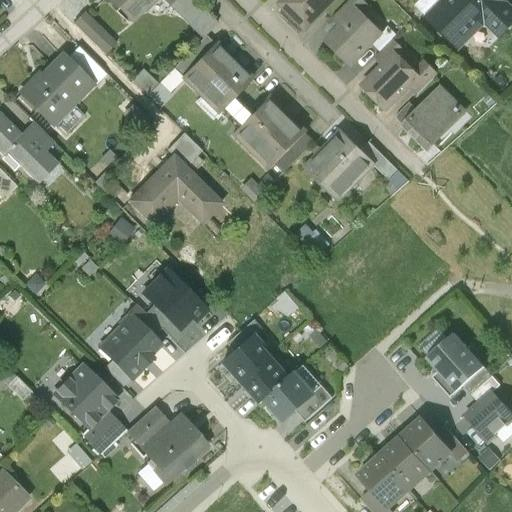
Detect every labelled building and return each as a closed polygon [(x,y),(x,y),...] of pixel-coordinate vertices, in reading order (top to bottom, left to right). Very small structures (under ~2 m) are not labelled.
[(110,0),(131,21),(143,9),(146,12),(157,0),(110,0)] [(216,23),(192,0),(179,0),(171,8),(201,37),(216,23)] [(284,0),(281,4),(304,28),(332,0),(284,0)] [(361,0),(350,0),(331,20),(339,28),(356,11),(358,13),(366,5),(361,0)] [(427,18),(442,4),(438,0),(424,0),(416,8),(427,18)] [(445,0),(442,4),(427,18),(453,44),(480,18),(499,38),(511,25),(511,10),(501,0),(445,0)] [(339,28),(326,42),(336,52),(337,56),(344,63),(347,63),(350,66),(380,35),(358,13),(356,11),(339,28)] [(116,43),(85,13),(73,24),(105,55),(116,43)] [(205,36),(174,68),(183,77),(215,46),(205,36)] [(391,41),(374,59),(382,67),(394,56),(395,57),(401,51),(391,41)] [(254,81),(216,44),(215,46),(183,77),(220,114),(224,110),(234,101),(254,81)] [(101,74),(77,50),(66,60),(91,85),(101,74)] [(394,56),(382,67),(363,86),(386,110),(408,88),(408,87),(416,78),(413,75),(395,57),(394,56)] [(66,60),(63,57),(37,83),(34,81),(21,94),(52,125),(92,86),(91,85),(66,60)] [(436,77),(424,64),(413,75),(416,78),(408,87),(408,88),(417,96),(436,77)] [(156,85),(143,72),(133,83),(146,96),(156,85)] [(173,91),(162,81),(150,94),(160,104),(173,91)] [(439,90),(404,125),(427,148),(438,137),(439,138),(447,129),(444,126),(460,111),(439,90)] [(253,120),(234,101),(224,110),(244,130),(253,120)] [(309,138),(273,101),(253,120),(244,130),(236,137),(272,174),(309,138)] [(45,153),(26,134),(22,138),(0,116),(0,154),(3,158),(6,154),(37,185),(38,184),(36,182),(53,164),(55,166),(57,164),(45,153)] [(54,143),(35,125),(26,134),(45,153),(54,143)] [(340,133),(304,170),(337,202),(372,167),(373,166),(360,152),(340,133)] [(203,152),(185,134),(168,150),(175,157),(193,175),(204,164),(198,158),(203,152)] [(397,170),(369,142),(360,152),(373,166),(372,167),(387,182),(397,170)] [(175,157),(130,202),(153,225),(181,196),(206,221),(222,205),(193,175),(175,157)] [(17,187),(0,170),(0,198),(2,201),(17,187)] [(132,229),(121,220),(109,236),(121,244),(132,229)] [(314,221),(300,230),(315,254),(329,245),(314,221)] [(96,270),(88,262),(81,270),(89,277),(96,270)] [(166,270),(142,294),(154,306),(160,311),(168,303),(187,322),(192,318),(196,322),(207,311),(166,270)] [(44,285),(35,276),(26,285),(34,294),(44,285)] [(296,308),(284,296),(279,302),(290,314),(296,308)] [(160,311),(154,306),(145,315),(161,330),(175,344),(196,322),(192,318),(187,322),(168,303),(160,311)] [(145,315),(136,305),(126,315),(128,316),(129,315),(153,339),(161,330),(145,315)] [(153,339),(129,315),(128,316),(120,324),(120,328),(100,349),(111,360),(130,378),(131,380),(152,359),(149,356),(159,346),(153,339)] [(242,330),(226,344),(234,353),(252,337),(261,329),(253,321),(242,330)] [(422,346),(430,354),(449,336),(441,328),(422,346)] [(326,343),(318,334),(312,340),(320,349),(326,343)] [(485,368),(455,334),(426,359),(442,377),(456,393),(464,387),(485,368)] [(252,337),(234,353),(222,364),(240,385),(270,358),(252,337)] [(270,358),(240,385),(259,406),(265,400),(289,379),(270,358)] [(348,367),(342,360),(336,366),(342,373),(348,367)] [(116,400),(82,367),(54,395),(88,428),(106,410),(116,400)] [(492,377),(485,368),(464,387),(471,395),(492,377)] [(37,402),(5,370),(0,374),(0,391),(1,393),(7,388),(30,410),(37,402)] [(313,394),(295,374),(289,379),(265,400),(284,421),(295,411),(313,395),(313,394)] [(456,393),(442,377),(436,382),(450,398),(456,393)] [(500,385),(492,377),(471,395),(479,404),(493,391),(500,385)] [(322,387),(313,394),(313,395),(295,411),(306,423),(333,399),(322,387)] [(479,404),(466,415),(489,441),(511,420),(511,412),(493,391),(479,404)] [(153,408),(127,432),(142,450),(169,426),(153,408)] [(106,410),(88,428),(108,449),(127,432),(106,410)] [(169,426),(142,450),(151,460),(146,464),(164,484),(181,469),(184,472),(197,461),(194,457),(206,447),(180,417),(169,426)] [(50,419),(46,423),(51,428),(55,424),(50,419)] [(436,434),(423,420),(401,438),(430,471),(450,453),(451,452),(436,434)] [(468,453),(445,426),(436,434),(451,452),(450,453),(458,462),(468,453)] [(430,471),(401,438),(380,458),(408,490),(430,471)] [(90,457),(78,444),(68,454),(81,466),(90,457)] [(499,461),(489,450),(480,459),(490,470),(499,461)] [(408,490),(380,458),(358,477),(371,492),(387,509),(388,508),(408,490)] [(0,474),(0,511),(12,511),(25,499),(0,474)] [(387,509),(371,492),(361,500),(371,511),(391,511),(388,508),(387,509)]
